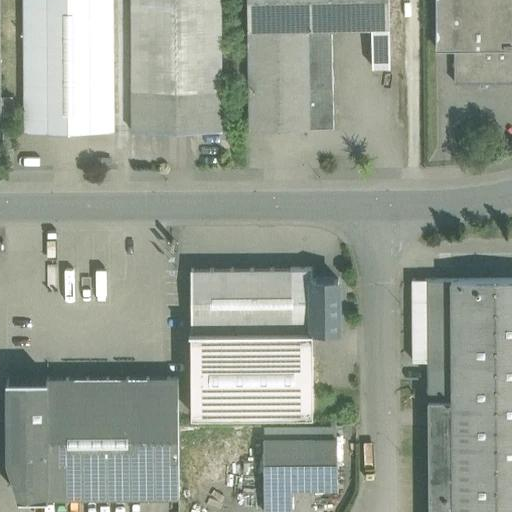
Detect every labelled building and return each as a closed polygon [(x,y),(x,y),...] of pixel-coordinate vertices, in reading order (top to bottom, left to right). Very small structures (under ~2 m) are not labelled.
[(113,0),(23,0),(25,132),(114,131),(113,0)] [(221,0),(131,0),(132,89),(222,88),(221,0)] [(389,0),(248,0),(248,29),(308,28),(332,27),(372,27),(390,26),(389,0)] [(511,0),(435,0),(436,48),(454,48),(511,46),(511,0)] [(390,26),(372,27),(372,67),(390,66),(390,26)] [(332,27),(308,28),(310,129),(334,128),(332,27)] [(308,28),(248,29),(250,130),(310,129),(308,28)] [(511,46),(454,48),(455,82),(477,82),(477,85),(479,87),(487,87),(489,85),(489,82),(511,81),(511,46)] [(222,88),(132,89),(132,131),(222,130),(222,88)] [(14,131),(3,131),(3,147),(13,147),(14,131)] [(313,267),(191,268),(192,330),(312,329),(312,279),(313,279),(313,267)] [(511,511),(511,278),(451,279),(452,399),(452,511),(511,511)] [(313,279),(312,279),(312,329),(313,329),(339,329),(338,279),(313,279)] [(451,279),(428,279),(428,399),(452,399),(451,279)] [(192,330),(193,414),(313,413),(313,329),(312,329),(192,330)] [(179,376),(48,377),(48,496),(48,497),(179,496),(179,376)] [(48,377),(7,377),(8,458),(20,496),(48,496),(48,377)] [(428,399),(429,511),(452,511),(452,399),(428,399)] [(264,427),(264,438),(337,437),(337,427),(264,427)] [(337,437),(264,438),(264,511),(290,511),(290,488),(337,488),(337,437)]
